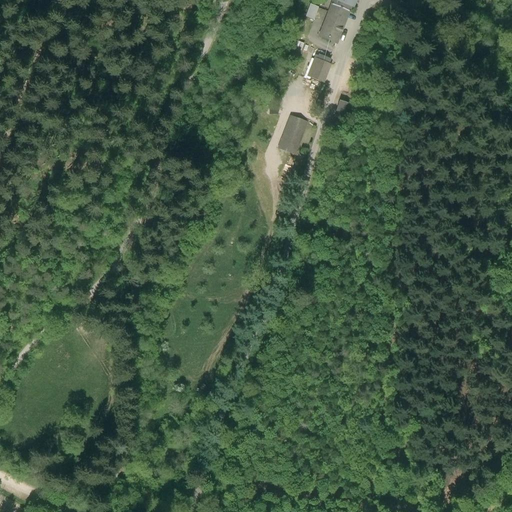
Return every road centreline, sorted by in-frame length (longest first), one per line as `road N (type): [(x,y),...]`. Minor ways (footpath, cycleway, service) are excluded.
road 1 (track): [(372,0),(389,123),(393,320),(382,421),(398,455),(456,511)]
road 2 (track): [(68,0),(23,83),(0,150)]
road 3 (track): [(391,0),(511,94)]
